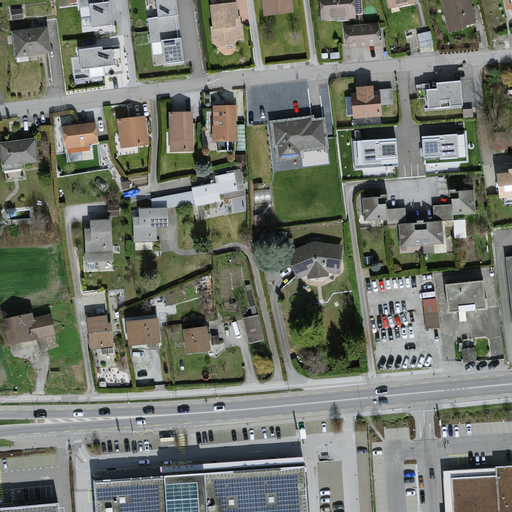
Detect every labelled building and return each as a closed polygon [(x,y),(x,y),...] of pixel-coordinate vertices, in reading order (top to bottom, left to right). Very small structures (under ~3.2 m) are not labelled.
[(109,0),(78,0),(80,10),(92,8),(94,31),(113,28),(109,0)] [(177,0),(157,0),(160,19),(149,20),(151,30),(164,28),(177,27),(176,19),(180,18),(177,0)] [(234,0),(212,0),(213,6),(211,6),(214,27),(210,27),(213,43),(220,47),(233,46),(236,40),(241,40),(234,0)] [(260,0),(262,15),(294,12),(292,0),(260,0)] [(353,0),(319,0),(322,19),(355,16),(353,0)] [(469,0),(441,0),(448,30),(463,27),(462,24),(474,21),(469,0)] [(511,0),(503,0),(505,10),(511,8),(511,0)] [(378,22),(344,24),(346,46),(380,44),(378,22)] [(177,27),(151,30),(153,44),(163,42),(166,65),(186,63),(183,40),(179,41),(177,27)] [(50,30),(13,34),(16,60),(53,56),(50,30)] [(430,32),(418,35),(420,47),(433,44),(430,32)] [(118,46),(80,51),(83,74),(106,70),(107,78),(123,76),(118,46)] [(464,102),(461,77),(437,79),(438,85),(426,86),(428,106),(464,102)] [(371,85),(356,86),(356,93),(351,93),(353,116),(381,114),(379,90),(372,91),(371,85)] [(236,104),(213,104),(213,141),(236,141),(236,104)] [(192,112),(169,112),(169,150),(192,150),(192,112)] [(327,139),(324,117),(314,119),(313,113),(267,119),(271,146),(274,145),(276,159),(302,156),(301,152),(328,149),(327,139)] [(145,116),(117,119),(121,147),(149,143),(145,116)] [(94,122),(62,126),(65,148),(90,145),(89,141),(97,140),(94,122)] [(468,159),(466,132),(423,134),(424,162),(468,159)] [(38,160),(35,137),(0,141),(0,146),(2,164),(38,160)] [(397,165),(396,138),(352,140),(354,167),(397,165)] [(510,169),(498,170),(500,194),(500,197),(511,195),(511,165),(509,165),(510,169)] [(216,183),(191,187),(192,190),(194,203),(194,205),(220,200),(218,193),(237,189),(234,171),(215,175),(216,183)] [(473,189),(459,190),(460,198),(450,199),(451,203),(451,214),(475,212),(473,189)] [(151,198),(151,207),(167,207),(167,208),(194,203),(192,190),(151,198)] [(379,195),(360,196),(360,220),(386,219),(385,208),(385,204),(380,204),(379,195)] [(432,204),(433,220),(441,219),(452,219),(451,214),(451,203),(432,204)] [(151,207),(138,208),(139,216),(132,216),(134,242),(156,241),(155,226),(168,226),(167,208),(167,207),(151,207)] [(403,207),(385,208),(386,219),(386,223),(398,222),(404,222),(403,207)] [(421,221),(422,244),(442,243),(441,219),(433,220),(421,221)] [(112,259),(111,221),(91,221),(91,229),(85,229),(86,260),(112,259)] [(422,244),(421,221),(404,222),(398,222),(400,246),(422,244)] [(342,245),(314,240),(287,252),(297,274),(298,277),(308,274),(309,278),(327,276),(329,273),(340,272),(342,259),(342,245)] [(485,280),(444,282),(446,309),(486,306),(485,280)] [(435,299),(422,300),(426,328),(439,327),(435,299)] [(32,307),(4,313),(9,340),(56,330),(51,309),(34,313),(32,307)] [(107,315),(87,318),(90,346),(93,349),(112,347),(110,323),(108,322),(107,315)] [(257,315),(243,319),(249,343),(263,340),(257,315)] [(157,317),(126,320),(129,344),(160,340),(157,317)] [(206,325),(182,328),(185,351),(209,348),(206,325)] [(474,347),(461,348),(462,359),(463,362),(476,361),(475,359),(474,347)] [(511,511),(511,464),(496,465),(496,475),(452,478),(454,511),(511,511)] [(185,475),(94,482),(95,511),(305,511),(303,467),(185,475)] [(0,511),(56,511),(56,501),(1,506),(0,506),(0,511)]
